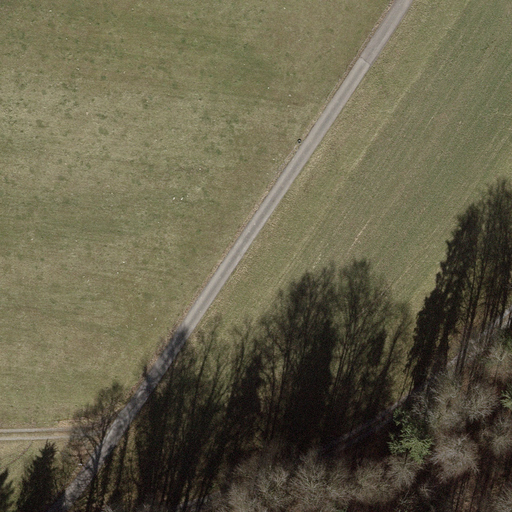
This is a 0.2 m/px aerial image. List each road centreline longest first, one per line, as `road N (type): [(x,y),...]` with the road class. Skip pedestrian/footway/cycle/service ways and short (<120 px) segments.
road 1 (track): [(56,511),(405,0)]
road 2 (track): [(511,315),(454,371),(370,433),(183,511)]
